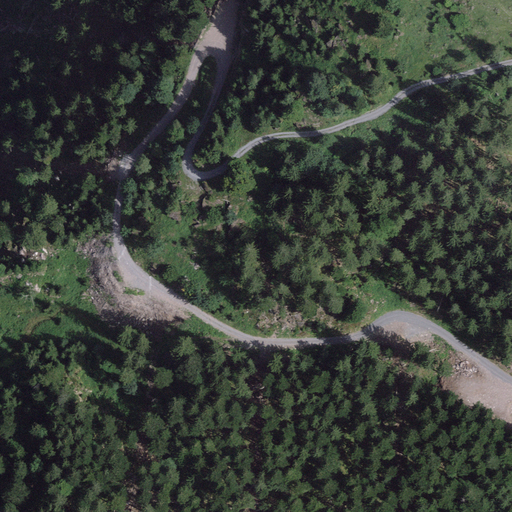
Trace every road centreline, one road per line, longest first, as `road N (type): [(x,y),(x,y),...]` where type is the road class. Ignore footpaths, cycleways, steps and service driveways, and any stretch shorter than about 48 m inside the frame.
road 1 (track): [(444,333),(400,315),(354,339),(253,340),(142,274),(124,249),(124,180),(180,104),(201,52),(216,48),(224,62),(189,154),(195,177),(215,173),(259,141),(336,127)]
road 2 (track): [(132,355),(175,341),(253,340)]
